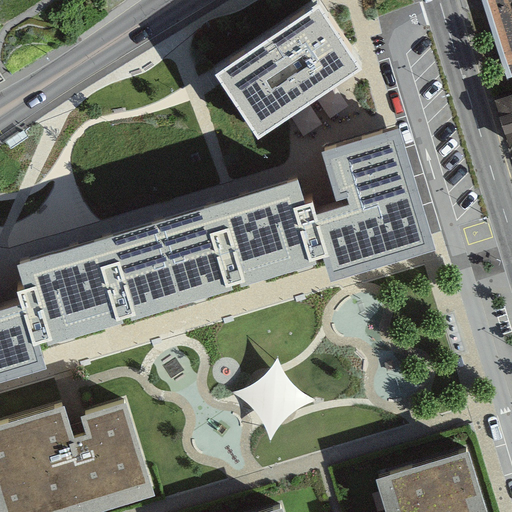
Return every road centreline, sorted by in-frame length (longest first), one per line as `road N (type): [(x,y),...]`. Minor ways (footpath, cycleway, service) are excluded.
road 1 (tertiary): [(438,0),(511,236)]
road 2 (primary): [(0,115),(181,0)]
